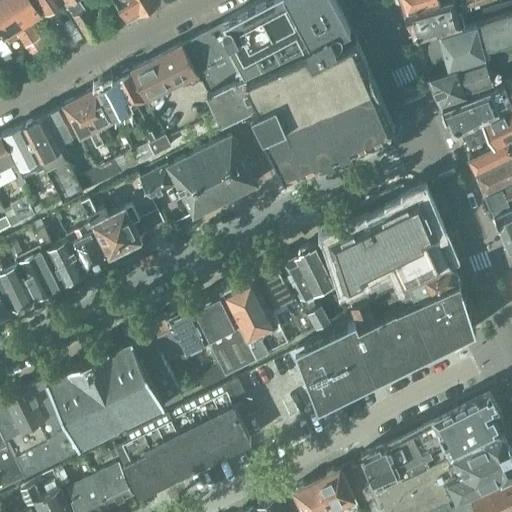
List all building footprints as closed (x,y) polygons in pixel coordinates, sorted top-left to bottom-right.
[(40,12),(32,0),(0,0),(0,28),(9,42),(19,35),(32,54),(47,45),(29,19),(40,12)] [(37,0),(51,23),(59,18),(52,7),(63,0),(37,0)] [(64,0),(66,1),(65,2),(89,39),(100,33),(79,0),(64,0)] [(102,7),(113,24),(123,18),(113,0),(102,7)] [(118,0),(128,15),(148,3),(151,3),(156,0),(118,0)] [(181,40),(201,77),(207,89),(209,88),(209,90),(236,78),(235,74),(240,72),(241,76),(308,44),(314,54),(356,33),(355,32),(350,35),(336,8),(341,5),(338,0),(257,0),(223,18),(210,25),(181,40)] [(459,0),(426,0),(406,6),(414,30),(417,33),(465,19),(461,6),(459,0)] [(511,0),(507,0),(482,8),(485,17),(511,8),(511,0)] [(511,8),(485,17),(439,32),(448,65),(511,43),(511,8)] [(53,28),(65,47),(73,42),(61,23),(53,28)] [(207,89),(216,110),(221,119),(247,106),(241,91),(246,90),(252,104),(285,172),(388,128),(392,118),(356,33),(314,54),(308,44),(241,76),(240,72),(235,74),(236,78),(209,90),(209,88),(207,89)] [(155,54),(131,66),(132,68),(146,96),(151,106),(152,105),(147,96),(171,84),(196,71),(200,78),(201,77),(181,40),(155,54)] [(511,43),(448,65),(429,72),(440,98),(466,89),(465,87),(492,78),(488,64),(511,55),(511,43)] [(13,50),(2,57),(14,76),(25,69),(13,50)] [(137,101),(146,96),(132,68),(130,69),(128,68),(122,71),(122,73),(117,76),(122,86),(118,88),(123,96),(125,95),(128,102),(137,119),(145,115),(137,101)] [(130,123),(137,119),(128,102),(125,95),(123,96),(118,88),(122,86),(117,76),(109,80),(106,79),(101,82),(100,85),(99,85),(113,113),(122,108),(130,123)] [(511,76),(504,79),(442,104),(451,125),(456,127),(460,125),(507,100),(511,104),(511,103),(511,76)] [(97,84),(80,93),(104,138),(111,134),(108,127),(117,122),(97,84)] [(104,138),(80,93),(62,102),(82,140),(92,135),(96,142),(104,138)] [(23,121),(45,164),(63,199),(92,184),(87,175),(78,180),(63,152),(70,148),(64,137),(77,131),(62,102),(23,121)] [(511,104),(481,119),(494,143),(511,134),(511,103),(511,104)] [(23,121),(2,132),(18,165),(30,159),(35,169),(45,164),(23,121)] [(150,195),(178,180),(181,187),(177,189),(179,194),(184,192),(194,211),(258,180),(231,129),(140,174),(150,195)] [(2,132),(0,132),(0,170),(9,166),(19,185),(26,181),(18,165),(2,132)] [(511,134),(494,143),(468,156),(475,170),(511,152),(511,134)] [(163,137),(150,144),(154,152),(167,146),(163,137)] [(154,152),(150,144),(138,150),(142,159),(154,152)] [(511,152),(475,170),(483,189),(511,174),(511,152)] [(127,156),(116,162),(120,170),(131,164),(127,156)] [(120,170),(116,162),(105,167),(109,176),(120,170)] [(511,200),(511,178),(485,191),(493,210),(511,200)] [(351,302),(351,301),(435,264),(437,268),(451,261),(452,261),(451,261),(448,262),(437,232),(439,232),(439,230),(440,230),(421,186),(327,232),(343,280),(351,302)] [(82,198),(92,218),(109,252),(137,238),(139,232),(132,219),(139,216),(132,200),(124,204),(124,203),(108,212),(104,203),(95,208),(92,202),(100,198),(96,190),(82,198)] [(36,213),(26,195),(11,203),(20,221),(36,213)] [(511,200),(493,210),(499,224),(504,224),(505,228),(503,231),(509,245),(511,243),(511,200)] [(0,228),(10,223),(6,216),(5,214),(0,216),(0,228)] [(65,232),(66,235),(86,271),(111,259),(108,252),(109,252),(92,218),(65,232)] [(63,282),(86,271),(66,235),(52,243),(42,223),(32,228),(41,247),(42,248),(45,247),(63,282)] [(7,241),(11,249),(23,243),(19,235),(7,241)] [(282,259),(284,262),(316,324),(330,317),(321,299),(318,301),(317,298),(310,302),(308,299),(310,298),(306,291),(332,278),(314,242),(312,243),(311,243),(308,242),(299,246),(298,249),(298,250),(296,251),(296,252),(282,259)] [(41,247),(17,260),(35,296),(60,284),(42,248),(41,247)] [(271,259),(251,269),(270,305),(285,298),(291,311),(296,309),(300,318),(283,326),(290,338),(316,324),(284,262),(279,265),(277,261),(277,260),(271,258),(271,259)] [(0,260),(0,279),(13,307),(35,296),(17,260),(3,267),(0,260)] [(451,262),(451,261),(437,268),(435,264),(351,301),(351,302),(356,316),(357,320),(393,304),(394,305),(458,277),(452,262),(451,262)] [(251,269),(221,284),(245,331),(255,351),(257,354),(269,348),(260,330),(268,326),(266,321),(275,316),(270,305),(251,269)] [(356,316),(296,345),(318,403),(319,403),(317,398),(341,386),(347,389),(350,382),(372,370),(375,375),(475,326),(459,277),(458,277),(394,305),(393,304),(357,320),(356,316)] [(191,302),(209,337),(211,342),(223,366),(225,370),(256,355),(255,351),(237,316),(221,284),(201,294),(201,296),(198,298),(196,297),(190,300),(191,302)] [(0,313),(10,308),(0,288),(0,313)] [(168,314),(183,345),(185,349),(209,337),(191,302),(182,307),(178,306),(170,310),(169,313),(168,314)] [(153,318),(149,320),(163,348),(165,347),(168,353),(183,345),(168,314),(167,312),(154,319),(153,318)] [(132,329),(133,333),(165,397),(166,400),(182,392),(170,366),(169,367),(161,350),(163,348),(149,320),(144,322),(145,323),(132,329)] [(165,397),(133,333),(129,334),(130,335),(113,343),(112,343),(109,344),(108,341),(104,342),(105,343),(96,348),(95,347),(92,348),(93,349),(84,353),(83,352),(80,354),(81,355),(72,360),(71,358),(68,360),(70,364),(66,365),(67,366),(50,374),(47,375),(82,445),(144,415),(141,409),(165,397)] [(198,373),(201,379),(203,383),(225,372),(220,363),(198,373)] [(45,372),(0,393),(0,423),(24,474),(82,445),(47,375),(45,372)] [(115,443),(140,492),(251,436),(233,400),(246,393),(236,375),(126,429),(129,436),(115,443)] [(361,450),(376,485),(439,456),(502,427),(504,426),(502,422),(498,424),(491,409),(500,405),(489,385),(402,430),(361,450)] [(0,467),(0,478),(3,483),(24,473),(0,426),(0,465),(1,467),(0,467)] [(376,485),(388,511),(420,511),(452,500),(453,504),(511,476),(511,446),(504,430),(503,428),(503,429),(502,427),(439,456),(376,485)] [(119,460),(92,473),(106,503),(133,491),(119,460)] [(52,467),(60,484),(69,479),(61,463),(52,467)] [(293,488),(304,511),(321,511),(354,496),(339,465),(339,466),(338,465),(336,466),(333,465),(327,467),(326,471),(306,481),(303,479),(297,482),(296,486),(294,487),(293,488)] [(88,511),(106,503),(92,473),(67,485),(72,497),(71,497),(77,511),(88,511)] [(507,511),(511,510),(511,476),(453,504),(452,500),(421,511),(507,511)] [(44,482),(48,490),(40,494),(33,480),(21,485),(27,500),(33,497),(39,511),(72,511),(60,484),(58,485),(54,477),(44,482)] [(285,511),(276,495),(255,506),(258,511),(285,511)] [(257,511),(253,503),(235,511),(257,511)]
